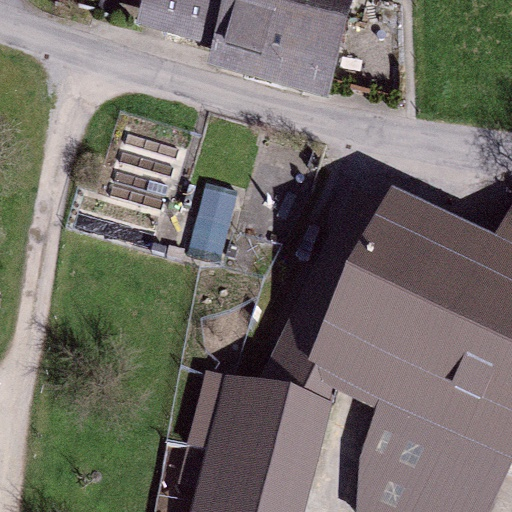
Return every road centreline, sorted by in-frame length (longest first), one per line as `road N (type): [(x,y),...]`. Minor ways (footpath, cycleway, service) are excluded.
road 1 (unclassified): [(511,155),(175,73),(0,20)]
road 2 (track): [(0,479),(84,49)]
